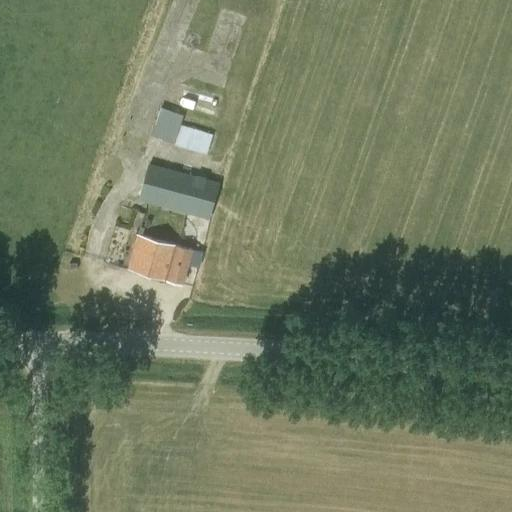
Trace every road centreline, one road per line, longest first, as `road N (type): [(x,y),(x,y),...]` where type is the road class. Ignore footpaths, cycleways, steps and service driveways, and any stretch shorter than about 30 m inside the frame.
road 1 (unclassified): [(37,340),(303,346),(511,369)]
road 2 (unclassified): [(38,511),(37,340)]
